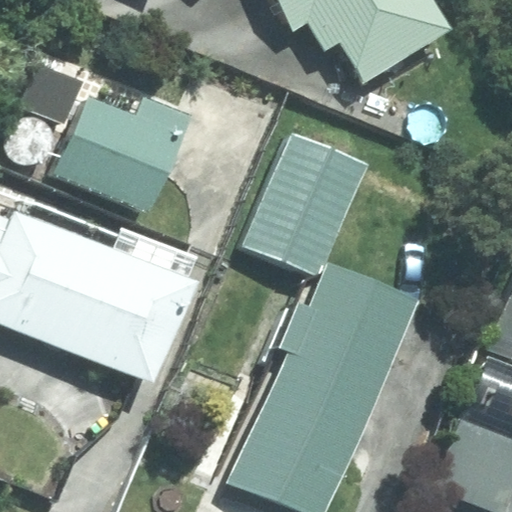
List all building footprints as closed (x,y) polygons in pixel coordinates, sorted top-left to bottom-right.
[(442,53),(409,0),(253,0),(287,53),(302,43),(320,72),(331,65),(356,106),(442,53)] [(82,126),(50,197),(142,237),(183,147),(134,126),(124,146),(82,126)] [(285,156),(237,261),(315,296),(363,193),(285,156)] [(188,316),(176,310),(186,288),(115,257),(103,285),(0,239),(0,349),(146,413),(188,316)] [(511,297),(488,348),(511,359),(511,297)] [(275,383),(225,496),(261,511),(328,511),(387,380),(285,334),(267,378),(275,383)] [(511,407),(478,391),(424,504),(441,511),(511,511),(511,510),(511,407)]
